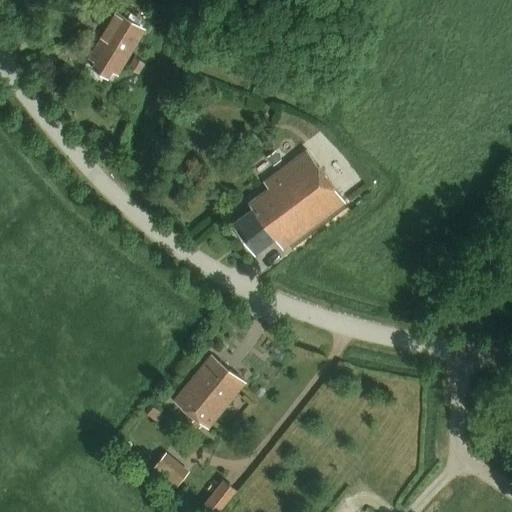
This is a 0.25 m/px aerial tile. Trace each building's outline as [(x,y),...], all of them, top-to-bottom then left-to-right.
[(87,59),(96,63),(92,70),(108,79),(112,72),(119,76),(145,30),(115,12),(87,59)] [(134,58),(128,68),(138,74),(144,64),(134,58)] [(281,250),(344,205),(306,152),(264,183),(269,190),(248,205),(251,209),(231,224),(255,256),(274,241),(281,250)] [(273,154),(266,159),(272,168),(280,163),(273,154)] [(205,430),(243,383),(209,355),(171,402),(205,430)] [(189,472),(167,453),(153,469),(176,488),(189,472)]
